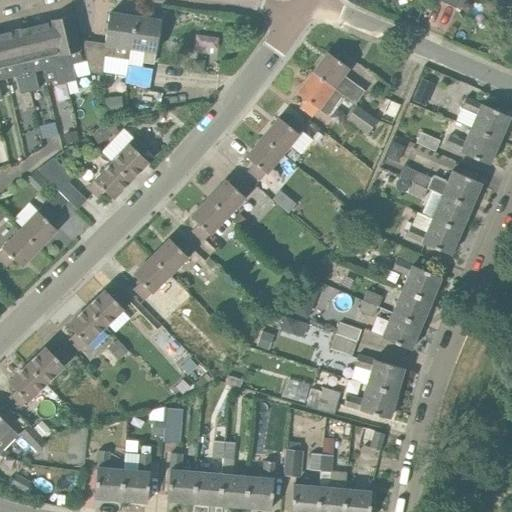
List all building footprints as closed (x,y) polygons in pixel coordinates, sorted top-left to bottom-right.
[(438,0),(455,8),(458,0),(438,0)] [(126,77),(130,48),(134,17),(109,13),(105,44),(81,41),(89,73),(101,76),(102,73),(126,77)] [(70,17),(52,21),(67,83),(76,81),(72,65),(81,62),(70,17)] [(130,48),(145,51),(143,62),(153,64),(159,21),(134,17),(130,48)] [(57,85),(67,83),(52,21),(50,21),(51,22),(33,27),(44,70),(43,71),(46,84),(56,82),(57,85)] [(34,73),(43,71),(44,70),(33,27),(14,31),(29,93),(39,90),(34,73)] [(0,34),(0,54),(6,80),(16,77),(20,95),(29,93),(14,31),(0,34)] [(343,95),(342,96),(355,105),(364,92),(342,75),(354,60),(341,51),(335,58),(327,52),(312,73),(343,95)] [(203,72),(204,60),(193,59),(192,71),(203,72)] [(347,72),(366,85),(373,75),(354,62),(347,72)] [(148,87),(151,70),(129,66),(125,83),(148,87)] [(341,98),(342,96),(343,95),(312,73),(297,94),(305,100),(300,107),(312,117),(317,110),(327,117),(333,109),(340,114),(348,103),(341,98)] [(424,106),(428,95),(416,90),(411,101),(424,106)] [(510,116),(481,104),(466,98),(456,121),(470,128),(499,140),(510,116)] [(367,135),(377,121),(356,105),(346,120),(367,135)] [(262,137),(281,154),(302,129),(304,126),(292,117),(286,124),(278,118),(262,137)] [(98,145),(110,138),(103,127),(90,133),(98,145)] [(499,140),(470,128),(464,142),(449,136),(445,145),(489,164),(499,140)] [(65,144),(78,141),(76,131),(63,134),(65,144)] [(317,142),(322,137),(317,132),(313,138),(317,142)] [(434,152),(439,141),(420,133),(415,144),(434,152)] [(111,162),(130,180),(147,161),(139,154),(146,147),(135,136),(111,162)] [(281,154),(262,137),(245,157),(253,164),(248,171),(259,180),(281,154)] [(292,162),(297,156),(290,150),(285,156),(292,162)] [(76,211),(86,201),(67,183),(72,178),(53,159),(37,171),(76,211)] [(130,180),(111,162),(87,187),(98,198),(105,191),(112,199),(130,180)] [(412,182),(416,172),(403,167),(398,176),(412,182)] [(471,207),(481,183),(452,170),(447,182),(432,176),(431,179),(416,172),(412,182),(428,189),(428,188),(442,194),(471,207)] [(48,184),(36,172),(27,180),(39,192),(48,184)] [(225,180),(208,198),(227,216),(251,190),(239,180),(233,187),(225,180)] [(423,200),(428,189),(412,182),(407,193),(423,200)] [(471,207),(442,194),(432,219),(460,231),(471,207)] [(289,197),(281,206),(290,213),(297,204),(289,197)] [(227,216),(208,198),(190,217),(198,224),(192,231),(203,241),(227,216)] [(20,230),(38,248),(56,229),(49,222),(55,216),(44,205),(20,230)] [(238,213),(231,220),(239,228),(246,221),(238,213)] [(432,219),(425,233),(410,226),(406,236),(450,255),(460,231),(432,219)] [(38,248),(20,230),(0,251),(0,259),(7,266),(14,260),(21,267),(38,248)] [(151,257),(169,275),(193,251),(183,240),(176,246),(169,239),(151,257)] [(343,263),(347,252),(337,246),(336,248),(332,258),(343,263)] [(169,275),(151,257),(133,275),(140,282),(132,289),(143,300),(169,275)] [(401,289),(431,301),(441,277),(396,259),(392,269),(407,275),(401,289)] [(401,289),(395,304),(391,313),(421,325),(431,301),(401,289)] [(86,308),(104,326),(129,302),(118,291),(112,297),(104,290),(86,308)] [(362,301),(377,307),(381,298),(366,291),(362,301)] [(299,297),(293,313),(308,319),(314,303),(299,297)] [(377,307),(362,301),(357,312),(372,318),(377,307)] [(177,306),(149,332),(175,361),(204,335),(177,306)] [(104,326),(86,308),(68,326),(75,333),(68,340),(78,351),(86,343),(91,348),(106,332),(102,328),(104,326)] [(421,325),(391,313),(381,337),(410,350),(421,325)] [(297,322),(285,318),(280,330),(288,333),(295,329),(297,322)] [(335,334),(356,342),(360,331),(339,323),(335,334)] [(351,358),(356,342),(335,334),(322,329),(316,345),(351,358)] [(273,335),(262,331),(256,346),(267,350),(273,335)] [(117,340),(108,349),(119,360),(128,351),(117,340)] [(27,365),(45,383),(69,359),(59,348),(53,354),(45,347),(27,365)] [(350,380),(365,384),(396,393),(404,368),(357,355),(350,380)] [(187,376),(197,367),(190,359),(180,368),(187,376)] [(45,383),(27,365),(8,383),(16,390),(8,397),(19,408),(45,383)] [(38,402),(54,388),(48,382),(32,396),(38,402)] [(396,393),(365,384),(361,399),(345,395),(342,405),(389,419),(396,393)] [(340,393),(322,388),(321,392),(311,389),(305,407),(334,415),(340,393)] [(256,415),(269,417),(271,405),(258,403),(256,415)] [(179,444),(181,411),(165,410),(164,423),(163,436),(162,443),(179,444)] [(0,417),(0,453),(17,436),(9,427),(10,427),(0,417)] [(42,421),(33,429),(41,438),(50,430),(42,421)] [(150,435),(163,436),(164,423),(151,422),(150,435)] [(36,453),(44,445),(28,427),(20,435),(36,453)] [(378,453),(383,434),(361,428),(357,445),(368,448),(368,450),(378,453)] [(222,458),(223,443),(213,442),(211,458),(222,458)] [(221,474),(219,505),(245,507),(247,476),(232,475),(234,444),(223,443),(222,458),(221,474)] [(299,478),(302,452),(299,452),(286,450),(283,476),(299,478)] [(94,498),(122,501),(124,469),(107,468),(108,452),(98,451),(94,498)] [(146,503),(150,455),(149,455),(140,454),(139,454),(126,453),(124,469),(122,501),(146,503)] [(193,503),(195,472),(179,471),(181,454),(171,453),(167,501),(193,503)] [(310,471),(320,472),(321,455),(311,455),(310,471)] [(330,473),(331,456),(321,455),(320,472),(330,473)] [(262,478),(247,476),(245,507),(271,510),(275,462),(264,461),(262,478)] [(355,479),(373,480),(374,464),(356,463),(355,479)] [(219,505),(221,474),(210,473),(195,472),(193,503),(219,505)] [(25,493),(30,483),(15,475),(10,485),(25,493)] [(316,511),(319,487),(292,485),(290,511),(316,511)] [(316,511),(342,511),(345,489),(319,487),(316,511)] [(345,489),(342,511),(369,511),(371,491),(345,489)]
